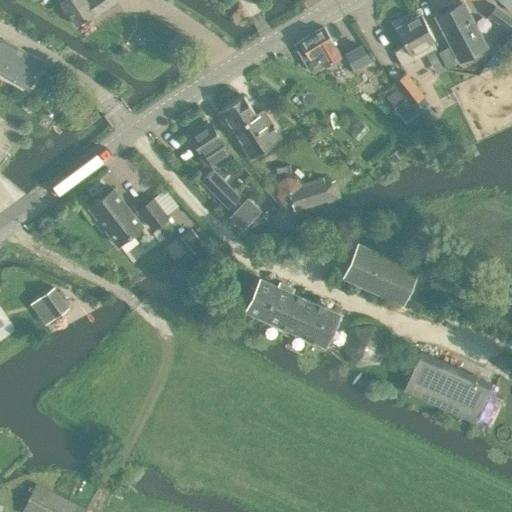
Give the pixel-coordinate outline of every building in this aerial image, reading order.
[(61,0),(60,1),(76,25),(91,15),(93,17),(117,0),(61,0)] [(436,17),(461,62),(488,47),(463,2),(457,5),(456,3),(451,1),(442,7),(440,11),(442,14),(436,17)] [(509,31),(511,25),(511,15),(495,4),(487,16),(509,31)] [(406,45),(395,51),(403,65),(426,53),(436,47),(433,42),(436,41),(436,40),(421,13),(417,15),(396,27),(406,45)] [(337,58),(341,56),(323,26),(299,41),(302,45),(296,48),(309,70),(314,72),(327,64),(331,66),(338,62),(337,58)] [(0,73),(28,88),(43,61),(2,38),(1,39),(0,38),(0,73)] [(346,54),(353,67),(369,59),(361,46),(346,54)] [(393,82),(412,106),(428,126),(438,118),(422,98),(425,96),(406,72),(393,82)] [(217,113),(230,133),(232,132),(249,158),(281,137),(263,111),(257,115),(244,95),(217,113)] [(204,165),(219,156),(228,150),(210,123),(190,136),(201,155),(198,156),(204,165)] [(255,166),(249,171),(281,206),(284,204),(281,201),(284,198),(278,190),(285,183),(280,178),(289,170),(275,155),(258,169),(255,166)] [(240,197),(228,186),(212,169),(201,179),(223,201),(223,200),(230,207),(240,197)] [(93,205),(89,207),(118,244),(142,225),(114,189),(100,199),(97,199),(93,202),(93,205)] [(153,196),(136,208),(153,230),(154,229),(169,217),(154,198),(153,196)] [(418,270),(357,242),(341,278),(402,306),(418,270)] [(245,311),(266,320),(284,328),(323,346),(338,313),(260,278),(245,311)] [(56,285),(40,295),(44,302),(55,317),(70,306),(60,291),(56,285)] [(342,348),(356,366),(378,363),(387,342),(373,324),(350,327),(342,348)] [(487,388),(419,357),(405,389),(473,420),(487,388)] [(84,511),(86,509),(36,484),(22,511),(84,511)]
